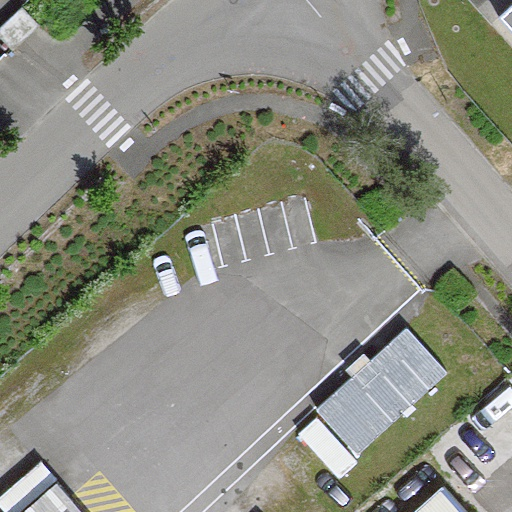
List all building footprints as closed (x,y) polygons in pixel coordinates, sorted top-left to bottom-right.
[(32,0),(6,25),(23,45),(50,20),(32,0)] [(511,5),(502,14),(511,25),(511,5)] [(321,417),(359,457),(451,376),(411,332),(321,417)] [(511,511),(511,442),(508,438),(446,494),(424,511),(511,511)] [(30,511),(82,511),(60,487),(30,511)]
